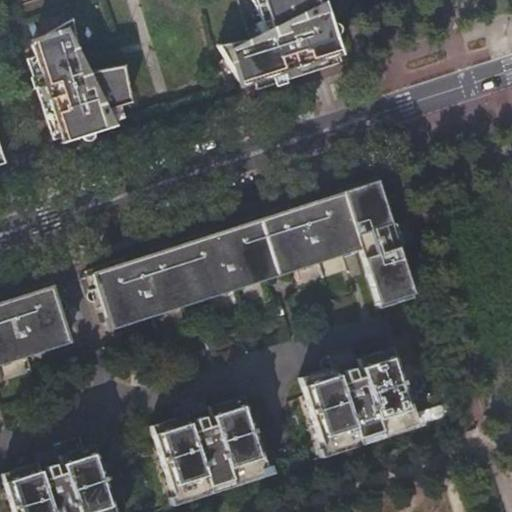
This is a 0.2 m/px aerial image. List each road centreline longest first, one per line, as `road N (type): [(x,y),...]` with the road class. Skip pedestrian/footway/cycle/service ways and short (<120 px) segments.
road 1 (residential): [(0,245),(373,125),(396,107)]
road 2 (residential): [(396,107),(367,106),(0,222)]
road 3 (residential): [(396,107),(511,70)]
